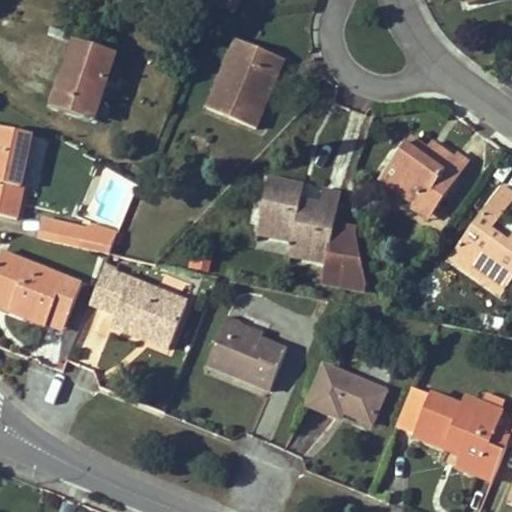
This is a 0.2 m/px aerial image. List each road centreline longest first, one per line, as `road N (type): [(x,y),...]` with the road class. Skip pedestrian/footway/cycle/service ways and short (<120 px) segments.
road 1 (tertiary): [(193,511),(0,423)]
road 2 (residential): [(442,64),(398,86),(353,74),(333,36),(335,0)]
